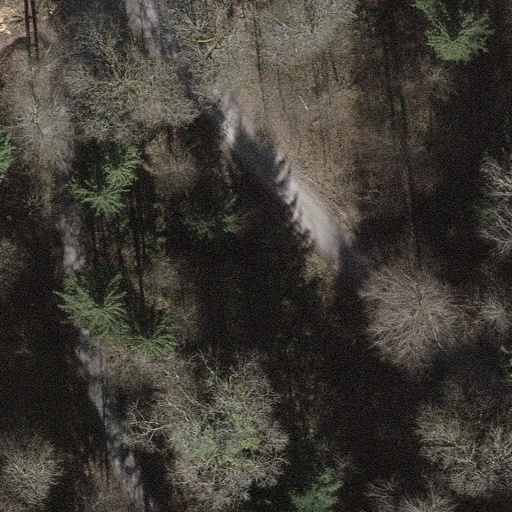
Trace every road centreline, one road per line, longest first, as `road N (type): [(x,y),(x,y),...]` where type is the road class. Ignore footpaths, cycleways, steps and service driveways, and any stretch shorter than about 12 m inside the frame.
road 1 (track): [(147,0),(279,184),(403,313),(511,399)]
road 2 (track): [(153,511),(95,369),(78,299),(69,112),(76,0)]
